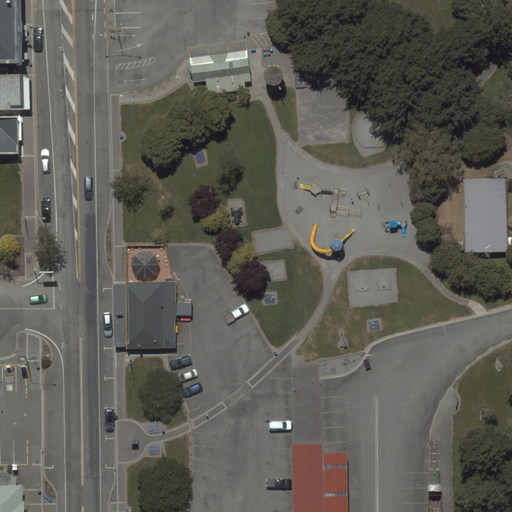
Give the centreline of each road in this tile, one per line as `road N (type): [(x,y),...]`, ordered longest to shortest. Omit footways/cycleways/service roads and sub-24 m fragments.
road 1 (primary): [(67,0),(79,308)]
road 2 (primary): [(79,308),(82,511)]
